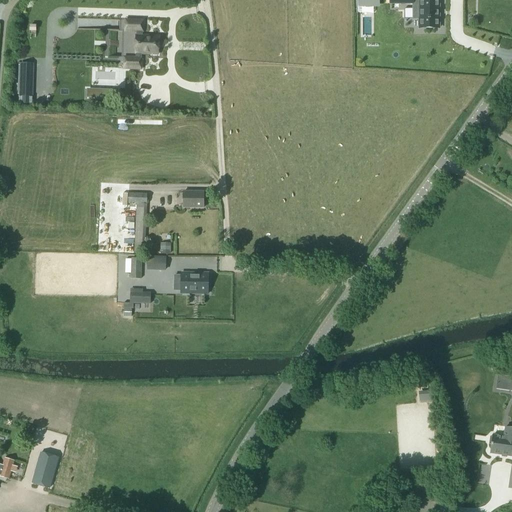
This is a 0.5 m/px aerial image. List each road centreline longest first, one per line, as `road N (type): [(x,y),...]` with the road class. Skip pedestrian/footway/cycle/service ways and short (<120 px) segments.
road 1 (tertiary): [(212,511),(282,390),(511,67)]
road 2 (track): [(356,284),(336,274),(227,270),(205,0)]
